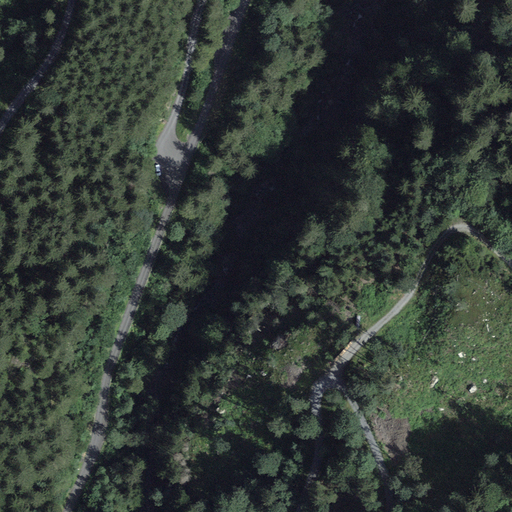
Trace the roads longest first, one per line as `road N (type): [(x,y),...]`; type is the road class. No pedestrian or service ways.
road 1 (unclassified): [(67,511),(97,434),(112,360),(245,0)]
road 2 (track): [(324,376),(453,225),(511,261)]
road 3 (track): [(177,186),(166,149),(169,124),(202,0)]
road 4 (track): [(70,0),(38,77),(0,126)]
